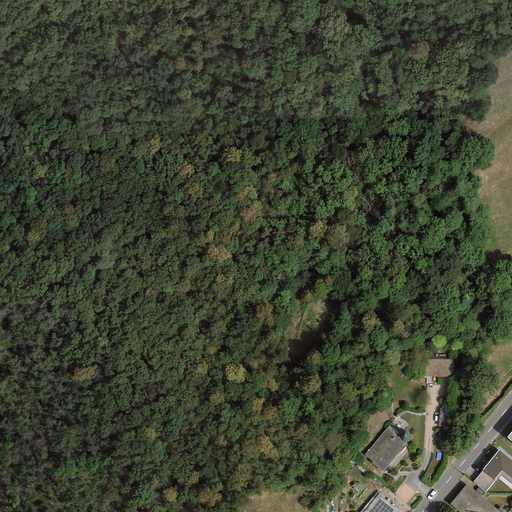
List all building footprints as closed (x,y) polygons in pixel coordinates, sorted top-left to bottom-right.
[(438,353),(423,353),(422,377),(453,377),(454,360),(438,359),(438,353)] [(395,433),(387,427),(364,455),(372,461),(371,463),(383,472),(406,444),(394,434),(395,433)] [(511,461),(499,450),(482,470),(483,471),(494,480),(497,478),(499,479),(501,476),(511,485),(511,461)] [(494,480),(483,471),(473,482),(485,492),(494,480)] [(466,484),(449,505),(457,511),(498,511),(499,511),(497,510),(466,484)] [(380,493),(363,511),(397,511),(399,510),(380,493)]
